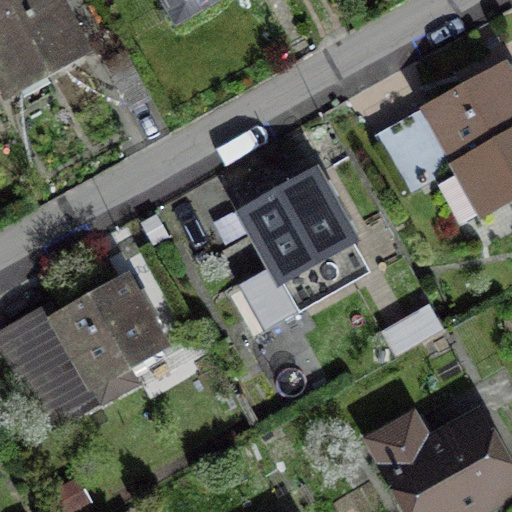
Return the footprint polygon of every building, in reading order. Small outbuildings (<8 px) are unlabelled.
[(0,0),(0,74),(7,87),(78,47),(51,0),(0,0)] [(160,0),(174,24),(217,0),(160,0)] [(511,79),(507,83),(500,71),(378,141),(407,192),(458,163),(485,210),(511,194),(511,79)] [(366,272),(311,175),(244,213),(298,310),(366,272)] [(57,317),(50,304),(0,331),(0,346),(23,388),(29,385),(52,428),(136,383),(128,368),(123,371),(119,363),(157,342),(123,281),(57,317)] [(419,415),(371,442),(410,511),(466,511),(511,486),(511,481),(477,419),(435,443),(419,415)]
